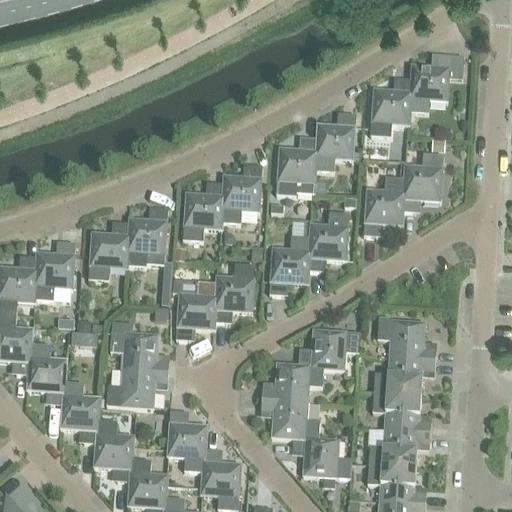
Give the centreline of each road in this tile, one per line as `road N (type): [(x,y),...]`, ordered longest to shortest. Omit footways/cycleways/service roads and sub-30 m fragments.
road 1 (residential): [(0,235),(184,167),(351,79),(475,0)]
road 2 (residential): [(311,511),(216,408),(214,383),(226,366),(489,217)]
road 3 (residential): [(489,217),(503,0)]
road 4 (residential): [(478,392),(489,217)]
road 5 (residential): [(82,511),(0,420)]
